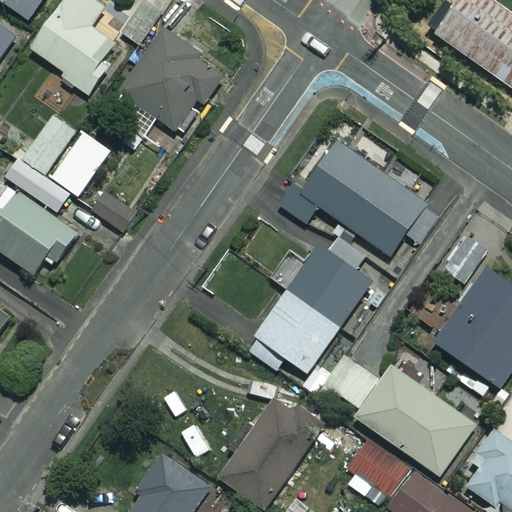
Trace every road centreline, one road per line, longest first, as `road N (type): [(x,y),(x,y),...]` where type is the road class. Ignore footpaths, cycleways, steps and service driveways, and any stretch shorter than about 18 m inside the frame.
road 1 (residential): [(0,491),(322,33)]
road 2 (residential): [(322,33),(511,168)]
